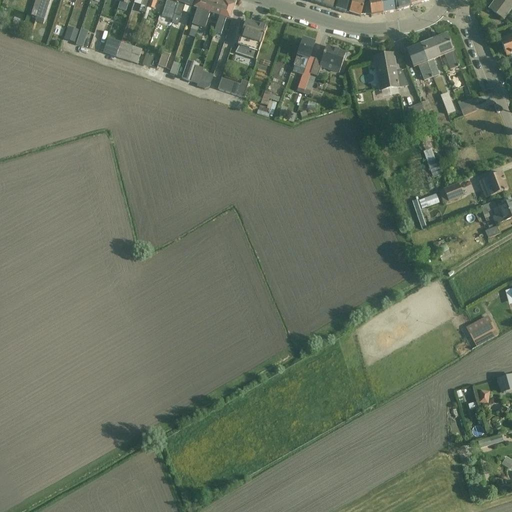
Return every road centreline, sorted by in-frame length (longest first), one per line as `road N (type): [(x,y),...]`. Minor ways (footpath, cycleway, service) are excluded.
road 1 (residential): [(449,0),(435,16),(388,29),(338,24),(262,0)]
road 2 (residential): [(458,0),(511,128)]
